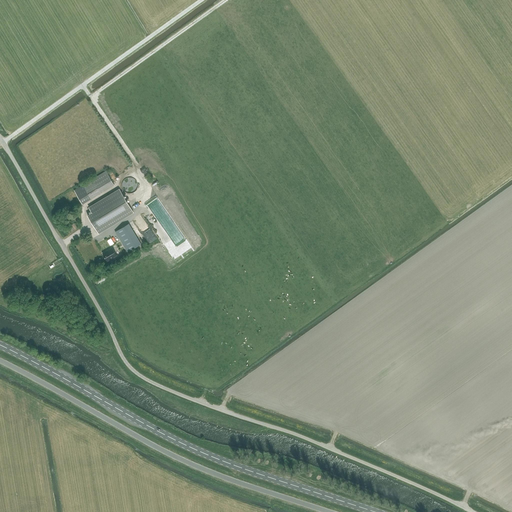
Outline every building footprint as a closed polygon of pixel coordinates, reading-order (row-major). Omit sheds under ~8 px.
[(106,171),(74,190),(82,204),(114,185),(106,171)] [(138,188),(138,186),(138,184),(137,183),(136,181),(135,180),(134,179),(133,179),(131,178),(129,178),(128,178),(126,179),(125,180),(124,181),(123,182),(122,184),(122,185),(122,187),(122,188),(123,190),(124,191),(125,192),(126,193),(128,194),(130,194),(131,194),(133,193),(134,193),(135,192),(137,191),(137,189),(138,188)] [(99,233),(134,212),(119,189),(89,207),(92,212),(88,215),(99,233)] [(129,223),(115,232),(127,252),(141,244),(129,223)] [(111,259),(114,257),(117,255),(113,248),(103,254),(107,261),(111,259)]
